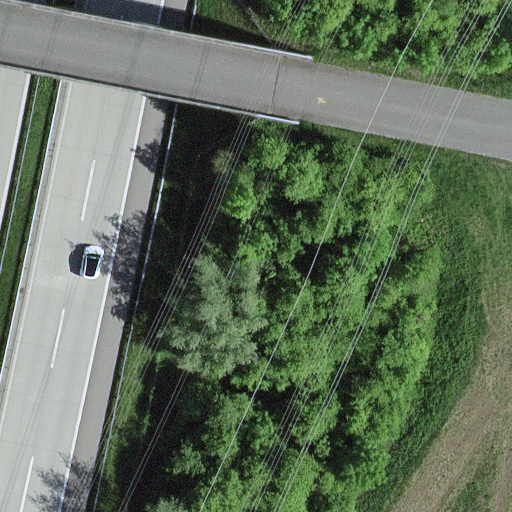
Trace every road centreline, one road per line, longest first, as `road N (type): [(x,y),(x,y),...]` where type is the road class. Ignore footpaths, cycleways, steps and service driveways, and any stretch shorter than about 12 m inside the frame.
road 1 (motorway): [(17,511),(121,0)]
road 2 (track): [(0,31),(511,131)]
